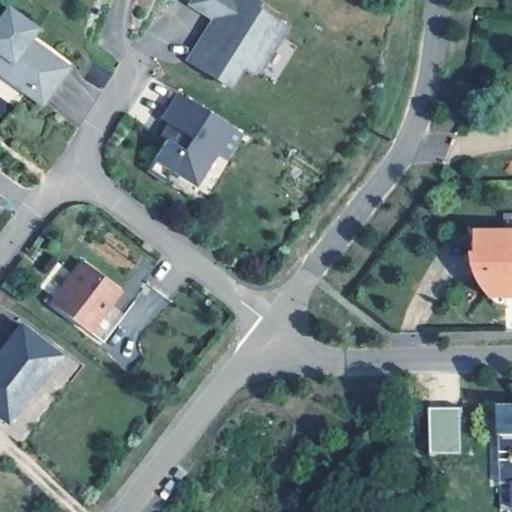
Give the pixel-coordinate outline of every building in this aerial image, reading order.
[(34,15),(13,0),(0,0),(0,64),(39,94),(67,54),(48,41),(45,45),(24,30),(27,26),(34,15)] [(214,0),(218,2),(222,5),(219,12),(213,9),(190,44),(231,72),(244,52),(253,58),(263,57),(292,11),(274,0),(214,0)] [(222,5),(218,2),(213,9),(219,12),(222,5)] [(48,41),(27,26),(24,30),(45,45),(48,41)] [(244,118),(181,77),(165,104),(172,109),(176,112),(168,125),(157,144),(175,155),(197,169),(218,138),(227,144),(244,118)] [(176,112),(172,109),(164,122),(168,125),(176,112)] [(175,155),(157,144),(150,154),(167,166),(175,155)] [(511,236),(498,237),(498,228),(470,229),(471,271),(473,279),(484,294),(499,294),(499,288),(511,288),(511,236)] [(511,236),(511,228),(498,228),(498,237),(511,236)] [(110,296),(122,279),(83,249),(52,291),(91,320),(103,305),(99,302),(105,293),(110,296)] [(110,296),(105,293),(99,302),(103,305),(91,320),(106,331),(124,306),(110,296)] [(56,341),(21,314),(0,341),(6,344),(0,352),(0,407),(8,414),(42,370),(37,367),(56,341)] [(61,345),(56,341),(37,367),(42,370),(61,345)] [(511,402),(493,403),(493,507),(511,506),(511,402)] [(427,406),(428,454),(461,454),(460,406),(427,406)]
